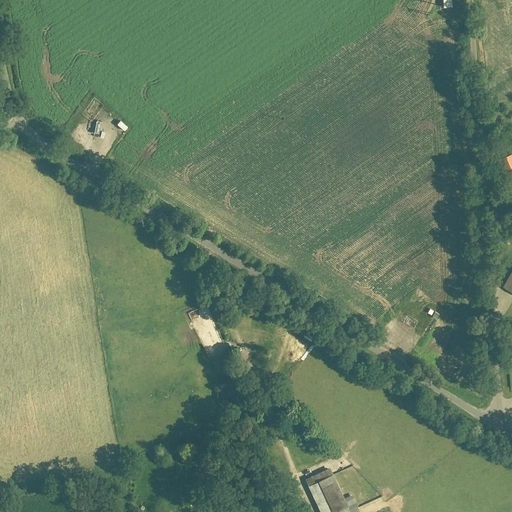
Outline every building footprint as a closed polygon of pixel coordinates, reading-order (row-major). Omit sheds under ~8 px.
[(122,131),(125,128),(116,121),(114,124),(122,131)] [(511,187),(511,160),(507,148),(493,154),(509,189),(511,187)] [(511,290),(511,262),(500,284),(511,290)] [(336,511),(344,509),(325,470),(301,482),(315,511),(336,511)] [(345,508),(354,505),(350,494),(341,497),(345,508)]
